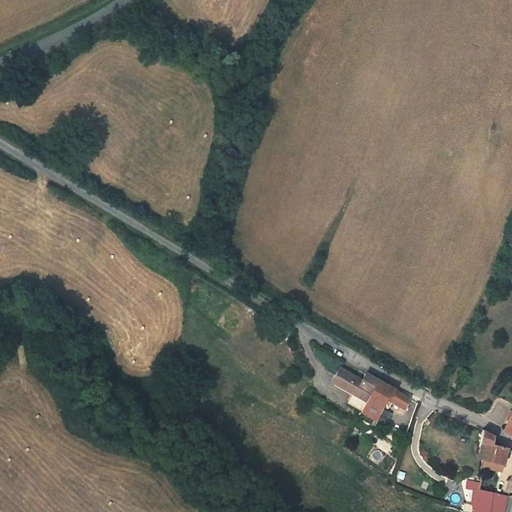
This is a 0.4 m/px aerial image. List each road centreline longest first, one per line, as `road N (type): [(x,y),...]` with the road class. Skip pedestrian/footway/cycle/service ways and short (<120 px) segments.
road 1 (unclassified): [(0,142),(511,444)]
road 2 (unclassified): [(0,61),(123,0)]
